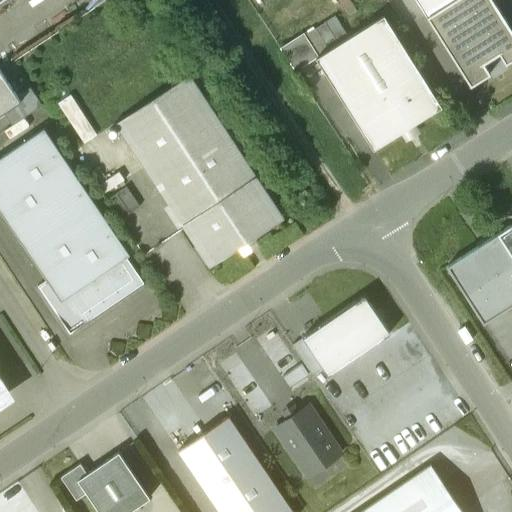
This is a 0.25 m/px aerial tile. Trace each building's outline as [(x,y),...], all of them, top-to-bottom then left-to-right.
[(415,0),(426,17),(470,87),(490,75),(483,64),(498,54),(505,65),(511,60),(511,32),(491,0),(415,0)] [(441,107),(383,16),(315,59),(373,150),(441,107)] [(0,70),(0,115),(4,113),(21,102),(17,96),(0,70)] [(278,220),(184,79),(118,122),(211,264),(278,220)] [(30,88),(17,96),(21,102),(4,113),(12,126),(42,106),(30,88)] [(128,256),(43,129),(0,158),(0,212),(45,280),(36,286),(69,334),(142,285),(124,258),(128,256)] [(125,187),(106,200),(119,219),(138,207),(125,187)] [(511,224),(497,234),(511,258),(511,224)] [(302,338),(322,368),(327,375),(389,333),(364,296),(302,338)] [(322,368),(302,338),(291,345),(312,375),(322,368)] [(341,453),(309,405),(274,429),(306,476),(341,453)] [(292,511),(228,417),(178,450),(219,511),(292,511)] [(118,452),(87,474),(80,464),(60,477),(76,500),(86,493),(98,511),(129,511),(149,498),(118,452)] [(461,511),(430,465),(360,511),(461,511)]
